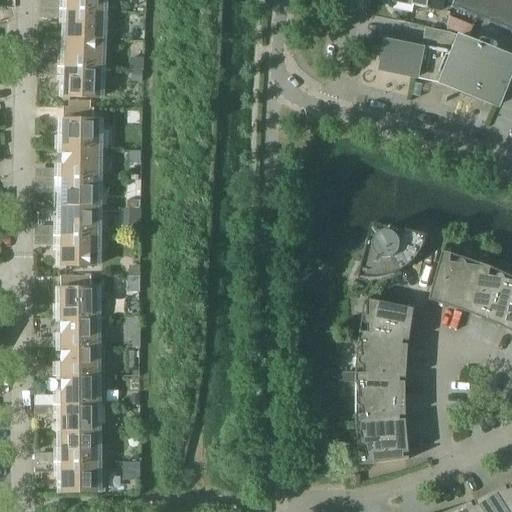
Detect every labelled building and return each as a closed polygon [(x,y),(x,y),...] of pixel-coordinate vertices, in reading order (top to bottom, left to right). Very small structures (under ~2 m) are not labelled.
[(60,10),(103,11),(103,0),(67,0),(68,0),(60,0),(60,10)] [(511,0),(393,0),(393,2),(441,11),(442,0),(452,0),(451,8),(511,32),(511,0)] [(67,20),(66,39),(102,40),(112,41),(113,12),(103,11),(60,10),(59,20),(67,20)] [(425,28),(422,42),(447,47),(450,33),(425,28)] [(422,42),(421,49),(422,49),(416,79),(440,84),(440,83),(497,106),(511,69),(511,58),(450,33),(447,47),(422,42)] [(57,67),(101,69),(102,40),(66,39),(65,58),(58,58),(57,67)] [(379,71),(416,79),(422,49),(421,49),(385,42),(379,71)] [(144,59),(130,58),(130,70),(144,71),(144,59)] [(100,98),(101,69),(57,67),(57,77),(65,77),(64,97),(100,98)] [(132,82),(142,82),(142,72),(132,71),(132,82)] [(95,109),(63,108),(62,150),(98,151),(99,122),(94,122),(95,109)] [(54,169),(54,179),(98,180),(98,151),(62,150),(62,169),(54,169)] [(61,208),(97,209),(98,180),(54,179),(54,189),(62,189),(61,208)] [(127,201),(127,209),(140,210),(141,201),(127,201)] [(97,209),(61,208),(61,227),(53,227),(53,236),(97,237),(97,209)] [(366,240),(356,279),(358,279),(358,278),(382,278),(381,273),(388,269),(391,274),(398,270),(399,271),(400,271),(377,233),(370,222),(366,240)] [(388,226),(370,222),(377,233),(400,271),(399,269),(407,264),(404,259),(410,255),(414,259),(425,237),(427,237),(427,236),(388,226)] [(124,225),(124,238),(140,238),(140,225),(124,225)] [(97,237),(53,236),(53,246),(61,247),(60,266),(96,267),(97,237)] [(463,311),(464,312),(481,267),(479,267),(465,265),(465,264),(464,263),(464,262),(463,261),(462,261),(461,261),(459,261),(458,261),(457,262),(457,263),(456,264),(449,263),(450,256),(451,257),(451,255),(441,253),(428,300),(430,301),(432,296),(439,298),(437,303),(447,306),(447,304),(464,309),(463,311)] [(479,265),(479,267),(481,267),(464,312),(466,313),(467,308),(474,311),(472,315),(481,319),(483,317),(498,323),(497,326),(499,326),(511,298),(511,281),(504,280),(504,279),(503,278),(503,277),(502,276),(501,275),(499,275),(498,275),(497,275),(496,276),(495,277),(495,278),(488,276),(489,270),(490,270),(491,269),(479,265)] [(129,277),(139,277),(140,269),(140,266),(129,266),(129,277)] [(60,319),(96,319),(108,319),(108,299),(96,299),(96,290),(91,290),(91,277),(60,277),(60,319)] [(511,298),(499,326),(500,327),(502,322),(509,326),(506,330),(511,333),(511,298)] [(357,344),(360,344),(359,342),(407,347),(407,346),(402,345),(403,338),(408,339),(410,329),(407,328),(410,311),(412,312),(413,310),(364,300),(364,303),(366,303),(366,316),(365,317),(364,317),(363,318),(363,319),(362,321),(362,322),(363,323),(363,324),(364,325),(365,325),(367,326),(366,333),(360,333),(360,332),(359,332),(357,344)] [(61,348),(96,348),(96,319),(60,319),(61,338),(53,338),(53,348),(61,348)] [(407,349),(407,347),(359,342),(360,344),(361,357),(360,358),(359,358),(358,359),(358,360),(358,362),(358,363),(358,364),(359,365),(360,366),(361,366),(362,366),(363,374),(356,374),(356,373),(355,373),(355,385),(357,385),(357,383),(404,385),(404,383),(399,383),(400,375),(405,376),(405,366),(403,366),(404,348),(407,349)] [(61,367),(53,367),(53,377),(61,377),(104,377),(104,347),(96,347),(96,348),(61,348),(61,367)] [(53,396),(53,406),(96,405),(96,406),(105,406),(104,377),(61,377),(61,396),(53,396)] [(404,386),(404,385),(357,383),(357,385),(359,399),(358,399),(357,400),(357,401),(356,402),(356,403),(357,404),(357,405),(358,406),(359,407),(360,407),(361,407),(362,415),(356,416),(356,415),(354,415),(355,427),(358,427),(357,425),(405,422),(404,420),(399,421),(399,413),(404,413),(404,403),(402,403),(401,386),(404,386)] [(130,396),(130,405),(140,404),(139,396),(130,396)] [(61,416),(61,435),(97,434),(96,406),(96,405),(53,406),(53,416),(61,416)] [(405,423),(405,422),(357,425),(358,427),(361,440),(360,440),(359,441),(359,442),(358,443),(359,444),(359,446),(359,447),(360,447),(361,448),(363,448),(364,448),(366,455),(359,457),(359,456),(358,456),(359,467),(408,460),(408,458),(403,458),(402,451),(407,450),(406,440),(404,441),(402,424),(405,423)] [(54,454),(54,464),(97,463),(97,462),(97,434),(61,435),(61,454),(54,454)] [(97,462),(97,463),(54,464),(54,473),(61,473),(62,493),(97,493),(97,492),(105,492),(105,463),(97,462)] [(511,511),(511,490),(508,484),(507,485),(510,489),(503,493),(501,488),(492,493),(493,495),(478,503),(476,500),(475,501),(479,511),(511,511)] [(479,511),(475,501),(474,502),(476,506),(469,509),(467,504),(458,508),(459,510),(454,511),(479,511)]
